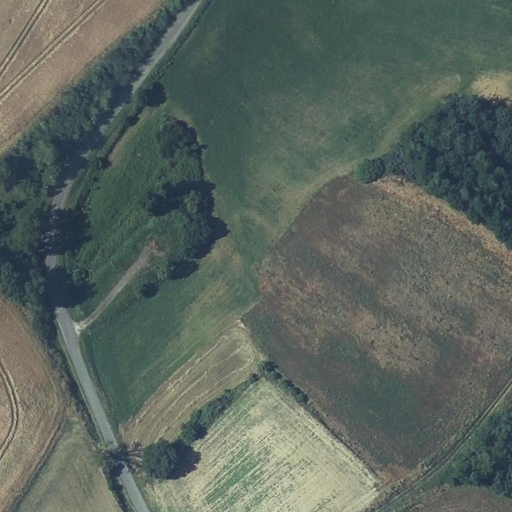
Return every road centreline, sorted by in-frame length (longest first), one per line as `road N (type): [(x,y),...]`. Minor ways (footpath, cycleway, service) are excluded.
road 1 (tertiary): [(191,0),(73,165),(52,229),(51,261),(77,359),(143,511)]
road 2 (track): [(374,511),(406,493),(487,414),(511,378)]
